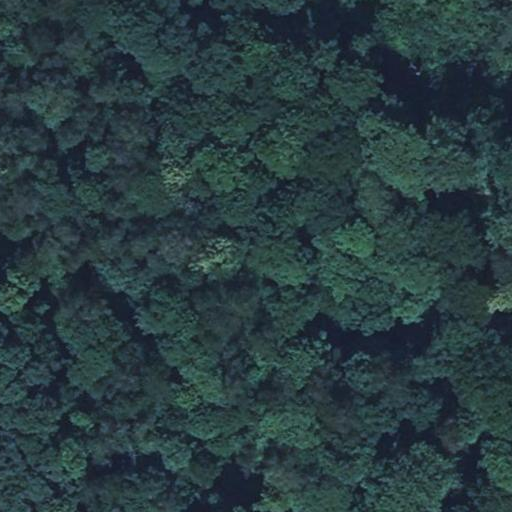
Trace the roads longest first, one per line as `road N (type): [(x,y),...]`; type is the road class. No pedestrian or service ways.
road 1 (track): [(421,511),(155,46),(141,0)]
road 2 (track): [(511,318),(441,238),(315,0)]
